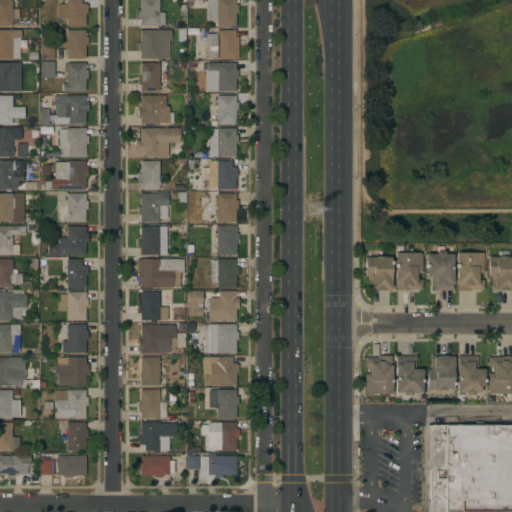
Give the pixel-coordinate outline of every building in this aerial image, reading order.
[(0,0),(11,0),(11,10),(17,10),(17,19),(12,19),(12,22),(11,22),(11,26),(0,26),(0,0)] [(84,4),(87,4),(87,13),(84,13),(85,26),(66,26),(66,18),(56,18),(56,4),(65,4),(65,0),(80,0),(80,3),(84,3),(84,4)] [(139,19),(137,19),(137,11),(139,11),(139,0),(158,0),(158,13),(164,13),(164,25),(158,25),(158,26),(139,26),(139,19)] [(235,0),(235,5),(237,5),(237,13),(235,13),(235,26),(216,26),(216,21),(206,21),(206,0),(235,0)] [(187,35),(185,35),(185,28),(187,28),(187,29),(191,29),(191,28),(194,28),(194,34),(195,34),(195,55),(187,55),(187,35)] [(19,59),(0,59),(0,30),(11,30),(11,38),(18,38),(19,59)] [(85,36),(87,36),(87,45),(85,45),(85,59),(65,58),(66,48),(62,48),(62,42),(66,42),(66,30),(85,30),(85,36)] [(170,30),(170,41),(168,41),(168,58),(139,58),(139,51),(137,51),(137,43),(139,43),(139,30),(170,30)] [(238,58),(205,58),(205,34),(216,34),(216,30),(235,30),(235,37),(237,37),(238,58)] [(53,60),(39,60),(39,43),(53,43),(53,60)] [(53,78),(39,78),(39,61),(54,61),(53,78)] [(0,63),(19,63),(19,92),(17,92),(11,92),(11,91),(0,91),(0,63)] [(84,70),(87,70),(87,78),(84,78),(85,91),(62,91),(61,83),(66,83),(66,73),(64,73),(64,69),(66,69),(66,63),(84,63),(84,70)] [(158,84),(160,84),(160,87),(158,87),(158,91),(139,91),(139,85),(137,85),(137,76),(139,76),(139,63),(158,63),(158,84)] [(235,63),(235,70),(237,70),(237,78),(235,78),(235,91),(206,91),(206,70),(202,70),(202,64),(206,64),(206,63),(235,63)] [(0,95),(11,95),(11,108),(18,108),(18,124),(0,124),(0,95)] [(139,118),(137,118),(137,107),(139,107),(139,95),(158,95),(158,107),(168,107),(168,113),(173,113),(172,122),(168,122),(168,123),(158,123),(158,124),(139,124),(139,118)] [(216,95),(235,95),(235,102),(237,102),(237,110),(235,110),(235,124),(216,124),(216,95)] [(84,102),(87,102),(87,110),(84,110),(84,124),(53,124),(53,116),(55,116),(55,104),(53,104),(53,96),(84,96),(84,102)] [(48,125),(40,125),(40,109),(48,109),(48,125)] [(0,157),(0,128),(20,128),(20,139),(11,139),(11,149),(13,149),(13,154),(11,154),(11,157),(0,157)] [(60,157),(60,149),(65,148),(65,145),(59,145),(58,130),(65,129),(65,128),(85,128),(85,135),(87,135),(87,144),(85,144),(85,157),(60,157)] [(179,128),(179,143),(167,143),(167,157),(143,157),(143,150),(136,150),(136,141),(139,141),(139,128),(179,128)] [(235,128),(235,135),(237,135),(237,143),(235,143),(235,157),(206,157),(206,146),(208,146),(208,128),(235,128)] [(16,144),(26,143),(26,157),(16,157),(16,144)] [(191,150),(205,150),(205,158),(191,158),(191,150)] [(0,161),(24,161),(24,172),(22,172),(22,183),(16,183),(16,189),(0,189),(0,161)] [(85,166),(87,166),(87,177),(84,177),(84,190),(50,189),(50,178),(54,178),(54,172),(51,172),(51,177),(41,177),(41,165),(50,165),(54,162),(65,162),(65,161),(85,161),(85,166)] [(158,182),(159,182),(159,185),(158,185),(158,189),(139,189),(139,182),(137,182),(137,175),(139,175),(139,161),(158,161),(158,182)] [(208,161),(231,161),(231,167),(235,167),(235,168),(237,168),(237,176),(235,176),(235,190),(216,189),(216,188),(210,188),(210,176),(208,176),(208,161)] [(185,203),(176,203),(176,199),(169,199),(169,192),(185,192),(185,203)] [(0,193),(23,193),(23,222),(0,222),(0,193)] [(84,201),(87,201),(87,209),(84,209),(84,222),(66,222),(57,221),(57,206),(60,206),(60,203),(64,203),(64,200),(65,200),(66,193),(84,194),(84,201)] [(139,222),(139,215),(137,215),(137,207),(139,207),(139,193),(167,193),(167,206),(166,206),(166,219),(159,219),(159,222),(139,222)] [(216,206),(215,206),(215,198),(216,198),(216,194),(235,194),(235,200),(237,200),(237,208),(235,208),(235,222),(216,222),(216,206)] [(0,226),(24,226),(24,234),(11,234),(11,244),(18,244),(18,255),(0,255),(0,226)] [(47,255),(47,244),(57,244),(57,237),(66,237),(66,226),(85,226),(85,233),(87,233),(87,242),(84,242),(84,255),(47,255)] [(158,226),(158,236),(160,235),(160,238),(165,238),(166,251),(158,251),(158,255),(139,255),(139,248),(137,248),(137,240),(139,240),(139,226),(158,226)] [(216,255),(216,234),(215,234),(215,230),(216,230),(216,226),(235,226),(235,233),(237,233),(237,241),(235,241),(235,255),(216,255)] [(432,291),(432,277),(429,277),(429,272),(425,272),(425,260),(429,260),(429,254),(436,254),(436,251),(444,251),(444,254),(453,254),(453,283),(452,283),(452,291),(432,291)] [(421,253),(421,273),(416,273),(416,280),(422,280),(422,289),(409,289),(409,290),(394,290),(394,253),(421,253)] [(483,253),(483,273),(477,273),(478,279),(483,279),(483,289),(470,290),(470,291),(456,291),(456,253),(483,253)] [(364,257),(375,257),(375,256),(383,256),(383,257),(390,257),(390,279),(391,291),(372,291),(372,290),(367,290),(367,277),(364,277),(364,257)] [(491,277),(488,277),(487,257),(498,257),(498,256),(507,256),(507,257),(511,257),(511,290),(491,291),(491,277)] [(136,260),(139,260),(139,258),(176,259),(182,259),(182,272),(179,272),(179,287),(158,287),(158,288),(139,288),(139,281),(136,281),(137,273),(136,273),(136,260)] [(0,259),(11,259),(11,274),(21,274),(21,284),(20,284),(20,288),(10,288),(10,287),(0,287),(0,259)] [(85,266),(87,266),(87,275),(84,275),(84,288),(66,288),(66,275),(45,274),(45,268),(46,268),(46,259),(80,259),(80,265),(85,265),(85,266)] [(216,259),(235,259),(235,266),(237,266),(237,275),(235,274),(235,287),(216,287),(216,259)] [(167,321),(139,320),(140,313),(137,313),(137,305),(139,305),(139,291),(158,292),(158,306),(167,306),(167,321)] [(187,291),(202,291),(201,316),(187,316),(187,291)] [(235,291),(235,298),(238,298),(238,309),(235,309),(235,320),(208,320),(208,298),(217,298),(217,291),(235,291)] [(0,292),(12,292),(12,294),(25,294),(25,307),(20,307),(20,319),(11,319),(11,320),(0,320),(0,292)] [(84,298),(87,298),(87,307),(84,307),(84,320),(65,320),(65,311),(58,311),(58,301),(59,301),(59,294),(65,294),(65,292),(84,292),(84,298)] [(184,321),(171,321),(171,308),(184,308),(184,321)] [(176,332),(176,323),(185,323),(185,332),(176,332)] [(18,353),(0,353),(0,324),(19,324),(18,353)] [(84,331),(87,331),(87,340),(84,340),(85,353),(66,353),(66,352),(60,352),(60,341),(66,341),(66,324),(84,324),(84,331)] [(158,324),(158,325),(175,325),(175,337),(175,350),(169,350),(169,353),(137,353),(137,338),(139,338),(139,324),(158,324)] [(235,332),(237,332),(237,340),(235,340),(235,353),(202,353),(203,325),(207,325),(207,324),(235,324),(235,332)] [(175,347),(175,333),(184,333),(184,347),(175,347)] [(364,394),(364,393),(359,393),(359,380),(363,380),(363,373),(369,373),(369,367),(364,367),(364,357),(376,357),(376,356),(391,356),(391,394),(364,394)] [(415,356),(415,369),(421,369),(422,392),(411,392),(411,395),(402,395),(402,393),(394,393),(394,363),(395,363),(395,356),(415,356)] [(426,370),(429,370),(429,356),(446,356),(446,357),(452,357),(453,367),(452,367),(452,389),(445,389),(445,390),(436,390),(436,389),(426,389),(426,370)] [(477,356),(477,369),(479,369),(479,375),(483,375),(483,386),(479,386),(479,393),(473,393),(473,395),(464,395),(464,393),(456,393),(456,382),(457,382),(457,379),(456,379),(456,363),(456,356),(477,356)] [(487,357),(500,357),(500,356),(511,356),(511,394),(487,394),(487,373),(492,373),(492,367),(487,367),(487,357)] [(0,357),(23,357),(23,379),(20,379),(20,386),(0,386),(0,357)] [(56,357),(84,357),(85,363),(87,363),(87,372),(84,373),(85,385),(56,386),(56,357)] [(165,384),(158,384),(158,386),(139,385),(139,378),(137,378),(137,370),(139,370),(139,357),(158,357),(158,366),(165,367),(165,384)] [(212,386),(212,379),(216,379),(216,367),(206,367),(206,359),(215,359),(215,357),(231,357),(231,363),(235,363),(235,364),(237,364),(237,373),(235,373),(235,386),(212,386)] [(235,390),(235,396),(237,396),(237,405),(235,405),(235,419),(216,419),(216,408),(208,408),(208,390),(215,390),(215,389),(235,390)] [(0,390),(11,390),(11,400),(19,400),(19,417),(11,417),(11,418),(0,418),(0,390)] [(84,397),(87,397),(87,405),(84,405),(84,418),(66,418),(53,418),(53,401),(53,390),(65,390),(84,390),(84,397)] [(165,417),(158,417),(158,418),(139,418),(139,412),(137,412),(137,403),(139,403),(139,390),(158,390),(158,402),(165,402),(165,417)] [(65,423),(84,422),(84,429),(86,429),(86,444),(83,444),(83,451),(65,451),(65,423)] [(158,441),(159,441),(159,445),(158,445),(158,451),(143,451),(143,445),(139,445),(139,444),(137,444),(137,435),(139,435),(139,422),(174,423),(174,436),(158,436),(158,441)] [(235,429),(237,429),(237,437),(235,437),(235,451),(216,451),(216,431),(207,431),(207,422),(235,423),(235,429)] [(0,451),(0,423),(11,423),(11,437),(18,437),(18,449),(11,449),(11,451),(0,451)] [(511,511),(459,511),(444,511),(427,511),(427,502),(429,502),(429,468),(427,468),(427,425),(511,425),(511,511)] [(234,475),(221,475),(221,478),(213,478),(213,475),(206,475),(198,474),(198,456),(207,456),(207,453),(214,453),(214,456),(235,456),(234,475)] [(0,455),(30,456),(30,464),(27,464),(27,474),(20,474),(20,475),(14,475),(14,477),(5,477),(5,475),(0,475),(0,455)] [(71,475),(71,477),(62,477),(62,475),(56,475),(56,461),(54,461),(54,457),(56,457),(56,456),(84,456),(84,475),(71,475)] [(161,475),(161,477),(153,477),(153,475),(139,475),(139,456),(168,456),(168,458),(169,458),(169,461),(173,461),(173,473),(168,473),(168,475),(161,475)] [(186,456),(197,456),(197,469),(186,469),(186,456)] [(52,475),(38,475),(38,473),(39,473),(39,462),(38,462),(38,460),(39,457),(43,457),(43,460),(52,460),(52,475)]
